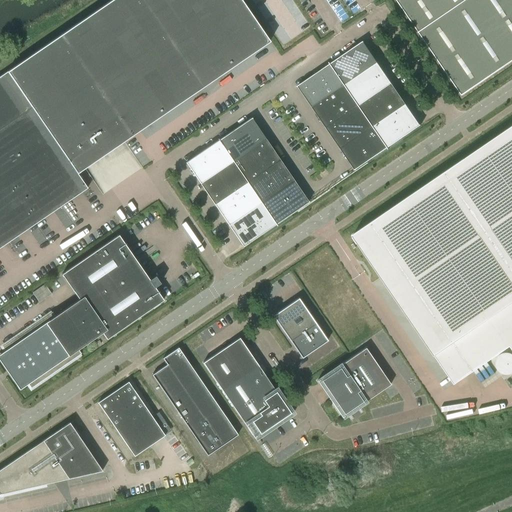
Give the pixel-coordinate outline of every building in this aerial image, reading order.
[(269,42),(240,0),(111,0),(8,71),(0,76),(0,247),(87,188),(77,173),(84,168),(124,141),(269,42)] [(511,0),(396,0),(462,95),(511,61),(511,0)] [(363,42),(360,43),(330,64),(345,85),(377,63),(363,42)] [(359,106),(392,83),(377,63),(345,85),(359,106)] [(345,85),(330,64),(298,86),(312,107),(345,85)] [(406,104),(392,83),(359,106),(373,127),(406,104)] [(326,128),(359,106),(345,85),(312,107),(326,128)] [(373,127),(388,148),(418,127),(420,125),(406,104),(373,127)] [(373,127),(359,106),(326,128),(341,149),(373,127)] [(233,161),(263,141),(265,139),(251,118),(218,140),(233,161)] [(511,126),(353,235),(454,385),(510,347),(511,349),(511,126)] [(355,170),(358,168),(388,148),(373,127),(341,149),(355,170)] [(265,139),(263,141),(233,161),(247,182),(280,160),(265,139)] [(200,184),(203,182),(233,161),(218,140),(186,163),(200,184)] [(294,181),(280,160),(247,182),(261,203),(294,181)] [(233,161),(203,182),(200,184),(214,205),(247,182),(233,161)] [(308,202),(294,181),(261,203),(276,224),(308,202)] [(214,205),(228,225),(261,203),(247,182),(214,205)] [(261,203),(228,225),(243,247),(276,224),(261,203)] [(0,361),(14,381),(20,390),(28,384),(31,388),(81,354),(78,349),(102,333),(106,339),(163,300),(160,295),(154,287),(160,283),(155,276),(149,280),(119,235),(118,235),(61,274),(79,300),(55,316),(52,312),(2,346),(5,351),(0,354),(0,361)] [(273,316),(282,330),(302,358),(327,341),(298,298),(276,313),(273,316)] [(255,438),(290,413),(293,411),(293,412),(294,412),(278,388),(277,389),(278,390),(276,391),(239,338),(202,363),(255,439),(255,438)] [(162,358),(165,362),(167,365),(152,375),(207,456),(238,435),(178,348),(162,358)] [(317,381),(329,399),(342,418),(343,418),(342,417),(366,401),(366,402),(367,401),(366,401),(390,385),(366,348),(342,364),(317,381)] [(128,382),(97,403),(134,456),(164,435),(128,382)] [(69,422),(0,469),(0,493),(1,495),(102,471),(69,422)]
